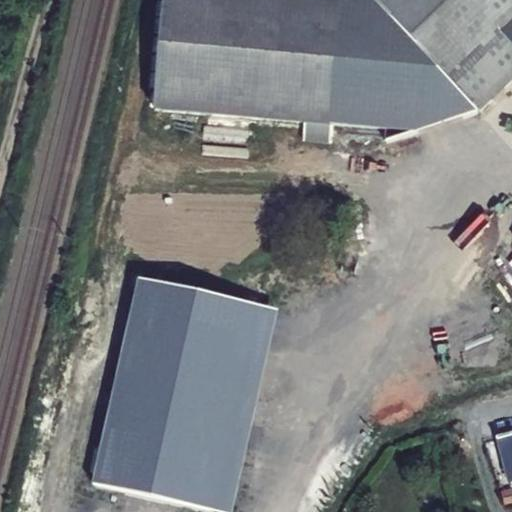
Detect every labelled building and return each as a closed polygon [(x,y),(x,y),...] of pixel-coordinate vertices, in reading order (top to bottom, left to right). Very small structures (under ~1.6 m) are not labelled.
[(482,117),(384,6),(331,0),(170,0),(159,107),(308,125),(306,142),(333,145),(336,126),(422,136),(481,118),(482,117)] [(511,47),(501,36),(511,25),(511,0),(382,0),(381,2),(384,6),(482,117),(511,88),(511,47)] [(511,25),(501,36),(511,47),(511,25)] [(138,288),(102,497),(189,511),(221,511),(256,308),(138,288)] [(511,434),(500,438),(511,476),(511,434)]
